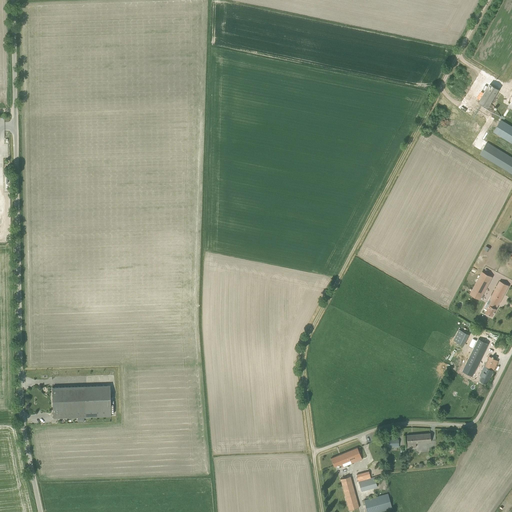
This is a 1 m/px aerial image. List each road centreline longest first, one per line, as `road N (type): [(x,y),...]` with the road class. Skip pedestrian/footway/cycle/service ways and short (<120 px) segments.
road 1 (track): [(322,511),(305,347),(488,0)]
road 2 (unclassified): [(39,511),(20,411),(13,0)]
road 3 (unclassified): [(313,453),(392,424),(476,420),(511,348)]
